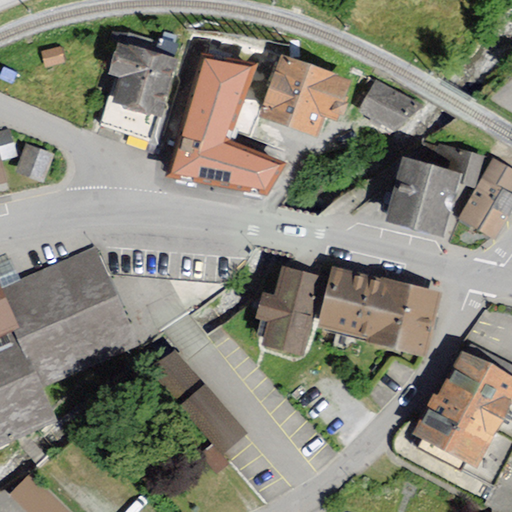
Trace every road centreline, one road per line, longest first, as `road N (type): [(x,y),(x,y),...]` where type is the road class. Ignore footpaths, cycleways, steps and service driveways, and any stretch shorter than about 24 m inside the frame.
road 1 (tertiary): [(488,276),(224,220),(110,213)]
road 2 (residential): [(488,276),(470,289),(415,392),(310,499),(284,511)]
road 3 (unknown): [(328,481),(174,319)]
road 4 (residential): [(110,213),(107,176),(94,150),(0,110)]
